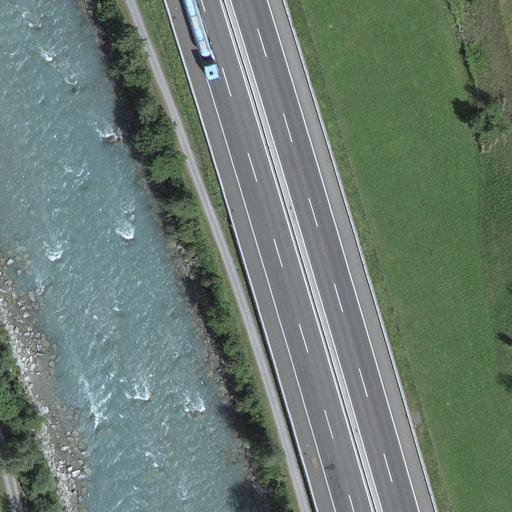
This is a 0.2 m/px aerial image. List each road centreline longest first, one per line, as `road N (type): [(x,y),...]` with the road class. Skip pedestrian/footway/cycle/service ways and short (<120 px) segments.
road 1 (track): [(130,0),(236,289),(305,511)]
road 2 (motorway): [(400,511),(248,0)]
road 3 (motorway): [(200,0),(352,511)]
